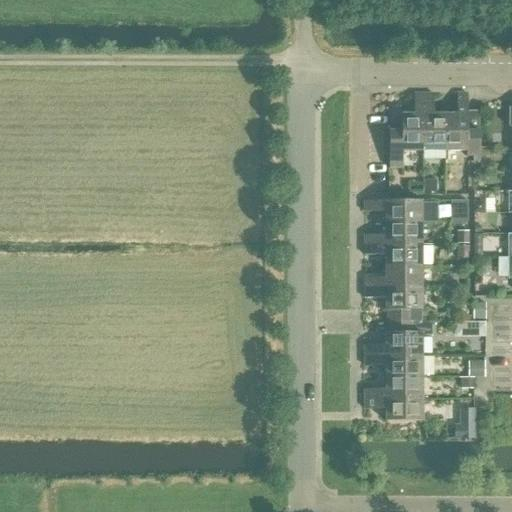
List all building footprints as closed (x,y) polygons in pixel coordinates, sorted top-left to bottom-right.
[(402,124),(389,124),(390,169),(403,168),(403,152),(423,152),(423,95),(414,95),(414,116),(402,116),(402,124)] [(434,95),(423,95),(423,152),(445,152),(445,116),(434,116),(434,95)] [(457,116),(445,116),(445,152),(466,152),(466,158),(473,158),(473,163),(479,163),(479,158),(480,158),(479,132),(467,132),(467,95),(457,95),(457,116)] [(386,224),(422,224),(422,202),(364,202),(364,213),(386,213),(386,224)] [(422,245),(422,224),(386,224),(386,236),(364,236),(365,245),(422,245)] [(386,267),(422,267),(422,245),(365,245),(365,256),(386,256),(386,267)] [(422,289),(422,267),(386,267),(386,280),(365,280),(365,289),(422,289)] [(422,323),(422,289),(365,289),(365,299),(386,299),(386,312),(388,312),(388,323),(422,323)] [(432,323),(422,323),(388,323),(388,335),(386,335),(386,347),(365,347),(365,357),(423,357),(422,336),(432,336),(432,323)] [(467,332),(467,326),(456,326),(456,337),(463,337),(467,332)] [(423,378),(423,357),(365,357),(365,367),(386,367),(386,377),(423,378)] [(423,400),(423,378),(386,377),(386,390),(365,390),(365,400),(423,400)] [(387,422),(423,422),(423,400),(365,400),(365,410),(387,410),(387,422)]
